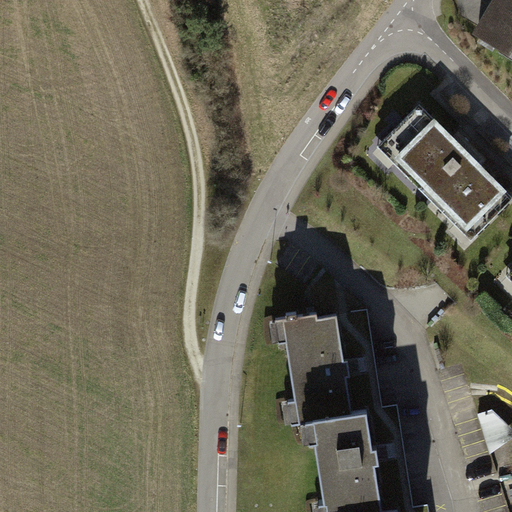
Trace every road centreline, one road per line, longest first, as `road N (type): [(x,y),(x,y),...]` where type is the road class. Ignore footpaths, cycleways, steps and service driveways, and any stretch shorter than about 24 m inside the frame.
road 1 (residential): [(401,15),(262,240),(243,304),(228,411),(227,511)]
road 2 (track): [(228,411),(199,368),(193,326),(196,135),(141,0)]
road 3 (residential): [(511,124),(401,15)]
